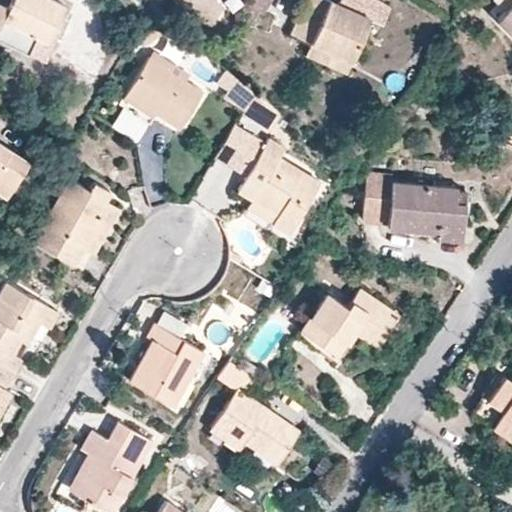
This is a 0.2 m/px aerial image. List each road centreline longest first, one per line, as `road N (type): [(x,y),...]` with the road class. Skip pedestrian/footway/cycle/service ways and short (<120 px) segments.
road 1 (residential): [(335,511),(511,239)]
road 2 (residential): [(0,488),(134,263),(176,250)]
